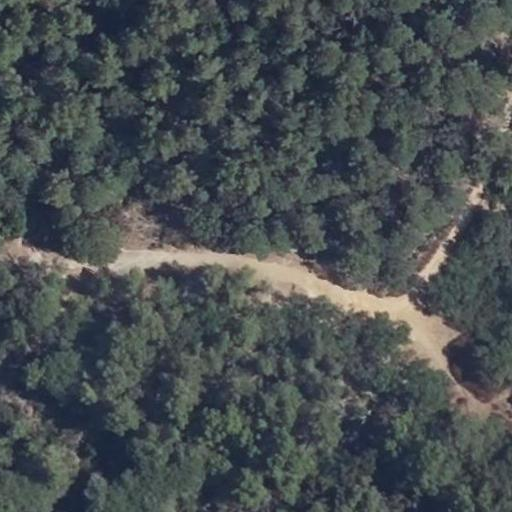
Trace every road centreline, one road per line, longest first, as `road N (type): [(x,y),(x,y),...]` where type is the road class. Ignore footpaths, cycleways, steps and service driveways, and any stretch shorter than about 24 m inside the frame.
road 1 (track): [(511,463),(443,345),(395,313),(296,270),(227,257),(0,260)]
road 2 (track): [(511,128),(395,313)]
